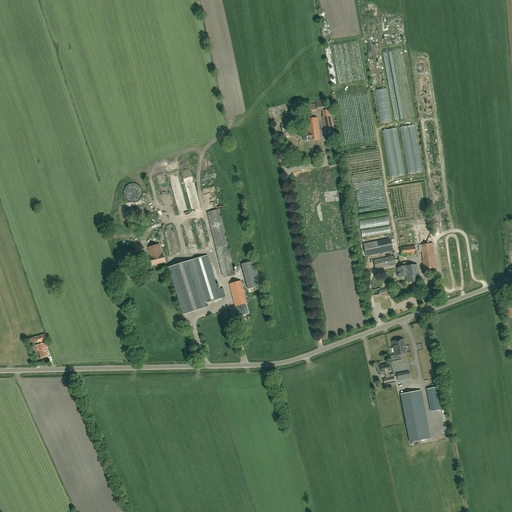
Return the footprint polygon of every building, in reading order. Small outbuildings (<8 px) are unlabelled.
[(376,91),(378,102),(388,101),(387,89),(376,91)] [(316,109),(316,110),(327,108),(333,107),(333,104),(327,104),(326,99),(316,101),(316,104),(301,106),(302,111),(316,109)] [(382,123),(392,121),(388,101),(378,103),(382,123)] [(334,129),(330,109),(322,111),(323,116),(322,116),(325,130),(334,129)] [(320,139),(319,132),(317,118),(306,119),(308,132),(306,132),(308,141),(309,140),(320,139)] [(283,133),(295,131),(293,123),(281,124),(283,133)] [(190,182),(193,181),(190,173),(184,175),(188,187),(191,186),(190,182)] [(207,212),(222,274),(223,277),(235,274),(219,209),(209,211),(209,212),(207,212)] [(363,237),(391,233),(390,226),(389,226),(388,218),(360,221),(361,229),(362,229),(363,237)] [(366,257),(393,251),(391,239),(394,239),(393,234),(388,235),(389,238),(363,243),(366,257)] [(130,254),(142,251),(139,242),(128,245),(130,254)] [(424,272),(437,270),(433,243),(421,245),(423,258),(422,258),(424,272)] [(152,265),(165,262),(163,254),(162,254),(159,244),(148,247),(151,257),(150,257),(152,265)] [(402,256),(416,254),(414,245),(401,247),(402,256)] [(221,298),(226,297),(223,289),(218,290),(207,255),(169,267),(184,314),(208,307),(206,303),(221,298)] [(375,269),(396,265),(394,256),(373,260),(375,269)] [(242,264),(245,273),(256,270),(254,261),(242,264)] [(398,277),(407,276),(407,282),(419,280),(417,264),(397,267),(398,277)] [(239,317),(248,314),(246,304),(247,304),(241,281),(229,284),(236,310),(237,310),(239,317)] [(38,343),(46,340),(44,334),(36,337),(38,343)] [(404,338),(399,339),(393,341),(395,355),(407,353),(404,338)] [(41,358),(47,356),(46,351),(47,350),(44,343),(36,346),(38,350),(39,350),(41,358)] [(428,355),(420,357),(423,371),(419,372),(420,377),(431,375),(430,370),(431,370),(428,355)] [(395,381),(394,375),(393,374),(389,375),(389,372),(391,371),(390,363),(380,365),(382,373),(385,373),(386,378),(383,379),(384,384),(395,381)] [(431,411),(440,409),(436,388),(427,389),(431,411)] [(421,391),(400,394),(401,394),(409,442),(429,438),(421,391)]
